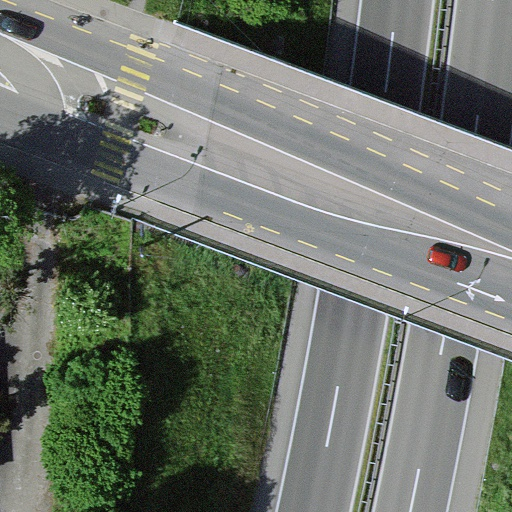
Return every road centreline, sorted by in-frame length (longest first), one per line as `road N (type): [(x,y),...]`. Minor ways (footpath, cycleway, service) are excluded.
road 1 (motorway): [(396,0),(358,273),(312,511)]
road 2 (motorway): [(409,511),(452,290),(492,0)]
road 3 (primary): [(153,120),(511,259)]
